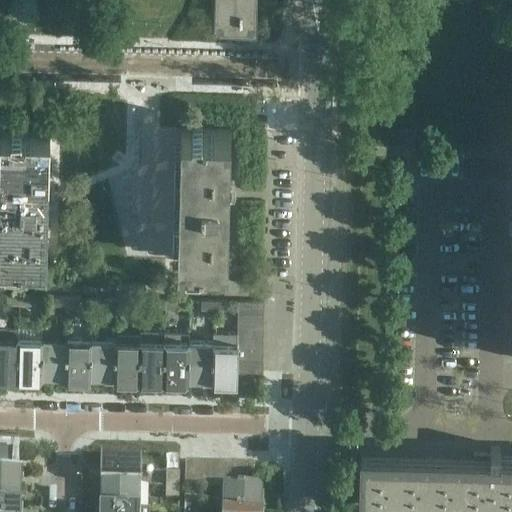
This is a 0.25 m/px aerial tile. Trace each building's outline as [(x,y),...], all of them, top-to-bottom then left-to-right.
[(51,197),(51,184),(49,184),(50,126),(0,124),(0,126),(1,126),(1,127),(1,138),(0,138),(0,176),(0,177),(0,179),(0,254),(5,255),(5,261),(19,261),(19,255),(47,256),(49,197),(51,197)] [(178,257),(178,258),(178,259),(185,259),(185,265),(199,265),(199,259),(228,260),(229,202),(232,202),(232,189),(229,189),(231,130),(181,129),(181,131),(182,131),(181,131),(182,131),(182,143),(175,142),(174,181),(181,181),(180,187),(180,200),(180,206),(173,206),(173,230),(179,231),(179,239),(179,241),(179,257),(178,257)] [(19,304),(19,295),(6,295),(6,304),(19,304)] [(32,296),(19,295),(19,304),(31,305),(32,296)] [(67,305),(68,297),(55,296),(55,305),(67,305)] [(80,297),(68,297),(67,305),(80,306),(80,297)] [(116,307),(116,298),(104,298),(103,306),(116,307)] [(129,298),(116,298),(116,307),(129,307),(129,298)] [(165,308),(165,299),(153,299),(152,308),(165,308)] [(178,299),(165,299),(165,308),(178,308),(178,299)] [(214,309),(214,300),(201,300),(201,309),(214,309)] [(227,301),(214,300),(214,309),(226,309),(227,301)] [(238,301),(238,314),(263,314),(263,313),(262,313),(263,304),(264,304),(264,302),(238,301)] [(263,315),(263,314),(238,314),(238,325),(263,326),(263,325),(262,325),(262,315),(263,315)] [(263,326),(238,325),(237,333),(237,336),(263,337),(263,336),(262,336),(262,326),(263,326)] [(163,379),(165,331),(140,331),(140,341),(139,378),(162,379),(163,379)] [(188,379),(189,343),(189,332),(165,331),(163,379),(187,379),(187,380),(188,380),(188,379)] [(237,359),(238,347),(238,344),(237,344),(237,336),(237,333),(214,332),(213,343),(212,380),(235,381),(237,381),(237,372),(237,359)] [(263,338),(263,337),(237,336),(237,344),(238,344),(238,347),(262,348),(262,347),(262,338),(263,338)] [(17,375),(18,338),(0,337),(0,374),(16,375),(17,375)] [(42,376),(43,339),(18,338),(17,375),(40,376),(42,376)] [(66,376),(67,339),(43,339),(42,376),(65,376),(65,377),(66,377),(66,376)] [(90,377),(91,340),(67,339),(66,376),(89,377),(90,377)] [(115,377),(116,341),(91,340),(90,377),(113,377),(113,378),(115,378),(115,377)] [(139,378),(140,341),(116,341),(115,377),(138,378),(139,379),(139,378)] [(212,380),(213,343),(189,343),(188,379),(211,380),(212,380)] [(262,349),(262,348),(238,347),(237,359),(262,360),(262,359),(261,359),(261,349),(262,349)] [(262,360),(237,359),(237,372),(262,372),(262,370),(261,370),(261,360),(262,360)] [(361,455),(359,505),(511,509),(511,448),(490,448),(490,459),(361,455)] [(12,455),(0,454),(0,481),(5,481),(5,477),(19,478),(23,478),(23,472),(16,472),(17,467),(12,467),(12,455)] [(102,470),(102,484),(140,485),(141,461),(101,460),(101,461),(100,461),(100,470),(102,470)] [(197,487),(198,462),(197,462),(187,462),(185,462),(185,487),(197,487)] [(209,488),(210,462),(209,462),(199,462),(198,462),(197,487),(209,488)] [(222,488),(222,463),(221,463),(211,462),(210,462),(209,488),(222,488)] [(234,488),(234,463),(233,463),(223,463),(222,463),(222,488),(223,488),(234,488)] [(235,463),(234,463),(234,488),(246,489),(246,488),(247,463),(245,463),(235,463)] [(167,475),(166,487),(179,487),(179,475),(167,475)] [(23,478),(19,478),(5,477),(5,481),(0,481),(0,505),(20,506),(21,483),(22,483),(23,478)] [(140,485),(102,484),(100,484),(100,486),(99,494),(102,494),(101,508),(140,509),(140,485)] [(178,500),(179,487),(166,487),(166,499),(178,500)] [(263,488),(246,488),(246,489),(234,488),(223,488),(222,511),(238,511),(261,511),(261,498),(264,498),(264,490),(263,490),(263,488)] [(185,499),(184,511),(191,511),(196,511),(197,500),(185,499)]
